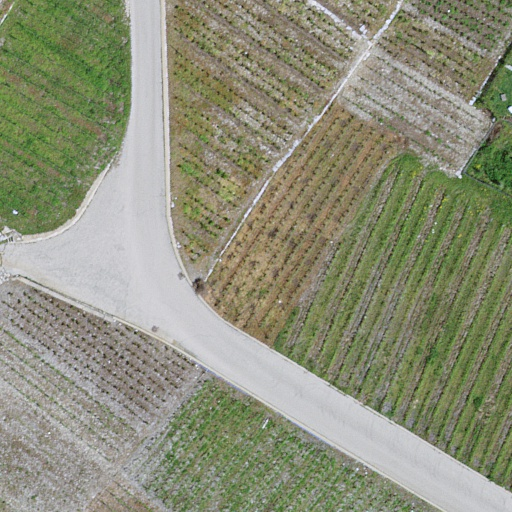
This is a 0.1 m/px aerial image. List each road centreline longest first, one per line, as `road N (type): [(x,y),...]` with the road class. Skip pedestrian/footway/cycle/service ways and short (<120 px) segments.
road 1 (unclassified): [(425,469),(219,346),(160,300),(136,254),(148,140),(145,0)]
road 2 (track): [(136,254),(0,264)]
